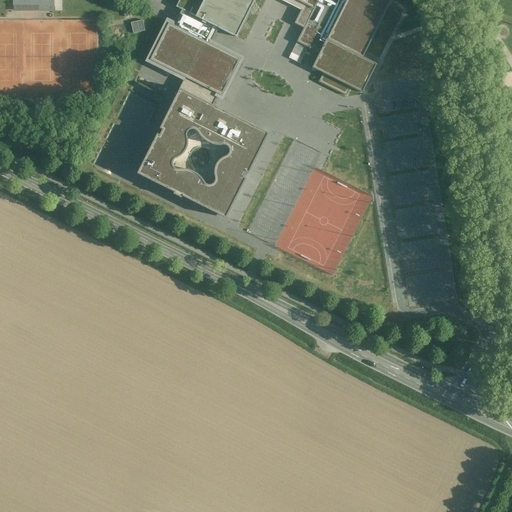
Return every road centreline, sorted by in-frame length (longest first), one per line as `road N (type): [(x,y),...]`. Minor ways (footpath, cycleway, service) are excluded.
road 1 (secondary): [(0,167),(464,404)]
road 2 (unclassified): [(454,0),(499,266),(464,404)]
